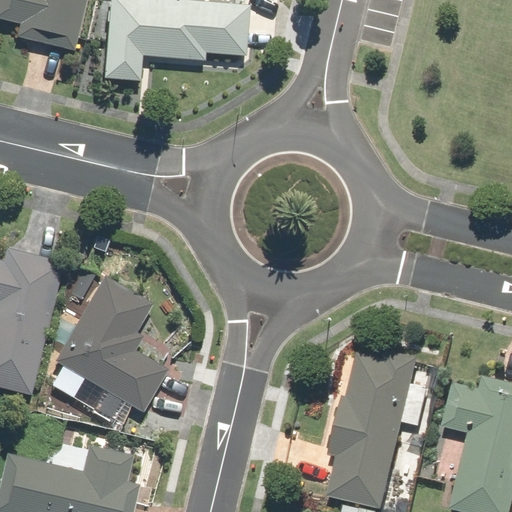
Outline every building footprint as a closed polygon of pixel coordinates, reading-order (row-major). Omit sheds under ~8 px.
[(84,0),(0,0),(0,38),(70,56),(84,0)] [(245,0),(107,0),(101,85),(136,88),(138,59),(202,63),(202,54),(242,57),(245,0)] [(0,251),(0,390),(26,397),(55,263),(0,251)] [(58,319),(46,341),(58,348),(50,361),(141,413),(162,377),(131,359),(140,342),(132,338),(150,307),(99,277),(70,326),(58,319)] [(323,498),(344,503),(341,511),(377,511),(400,425),(417,429),(428,388),(409,383),(415,360),(388,353),(385,361),(353,353),(326,455),(334,457),(323,498)] [(464,511),(510,511),(511,506),(511,383),(482,376),(478,391),(451,384),(440,429),(465,435),(447,508),(464,511)] [(129,457),(83,446),(76,472),(1,455),(0,458),(0,511),(130,511),(137,486),(123,483),(129,457)]
